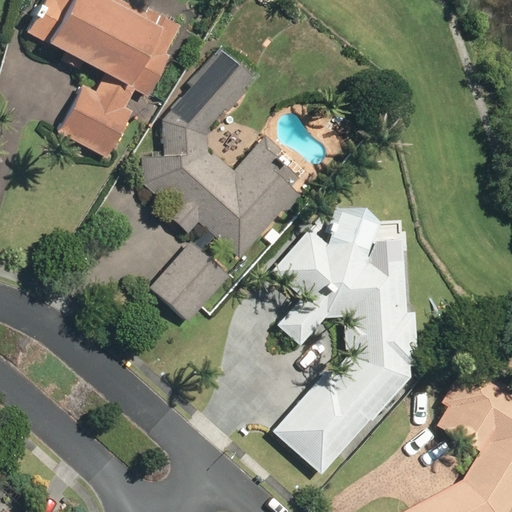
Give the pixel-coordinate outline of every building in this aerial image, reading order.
[(78,88),(54,135),(102,159),(126,112),(121,110),(130,91),(144,98),(180,32),(121,0),(39,0),(22,32),(100,74),(90,94),(78,88)] [(276,154),(279,150),(261,134),(230,171),(209,153),(207,135),(226,113),(230,116),(260,80),(220,46),(157,120),(159,142),(128,179),(162,208),(156,215),(182,237),(194,223),(238,260),(306,180),(276,154)] [(346,341),(267,433),(320,477),(408,373),(416,373),(412,312),(404,312),(401,255),(365,258),(376,213),(332,203),(323,243),(306,228),(266,271),(295,299),(269,327),(293,349),(322,318),(346,341)] [(227,273),(186,240),(144,290),(185,323),(227,273)] [(474,456),(459,480),(400,511),(507,511),(511,503),(511,373),(466,348),(434,403),(441,407),(428,430),(474,456)]
